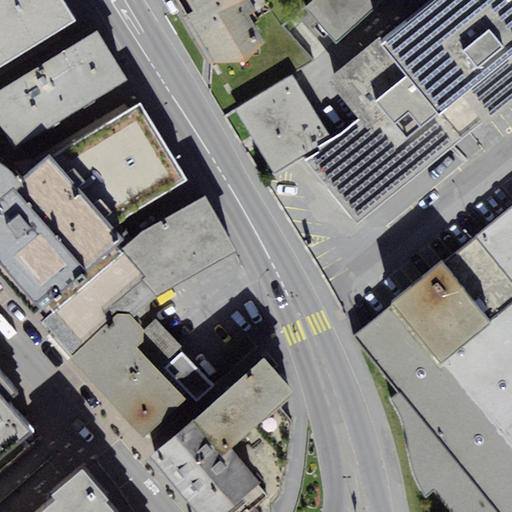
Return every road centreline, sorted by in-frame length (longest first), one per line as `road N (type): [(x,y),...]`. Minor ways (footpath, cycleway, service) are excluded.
road 1 (primary): [(379,511),(367,453),(314,317),(236,189)]
road 2 (primary): [(236,189),(314,383),(333,453),(335,511)]
road 3 (tertiary): [(157,511),(0,324)]
road 4 (primary): [(119,0),(236,189)]
road 5 (residential): [(511,150),(355,278)]
